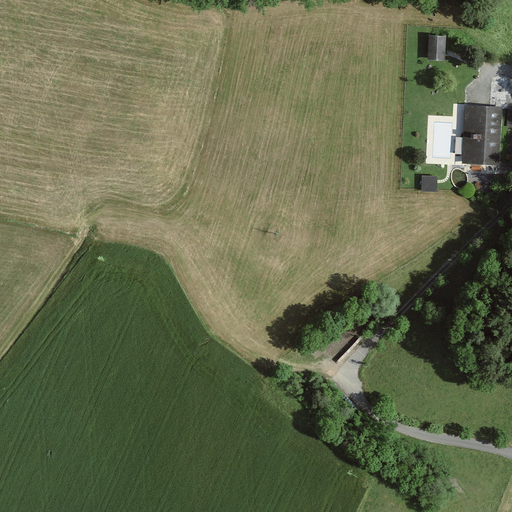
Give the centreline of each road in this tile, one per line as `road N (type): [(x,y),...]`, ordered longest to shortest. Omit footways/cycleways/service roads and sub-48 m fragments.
road 1 (unclassified): [(511,452),(410,431),(377,414),(347,377),(362,351)]
road 2 (track): [(362,351),(511,202)]
